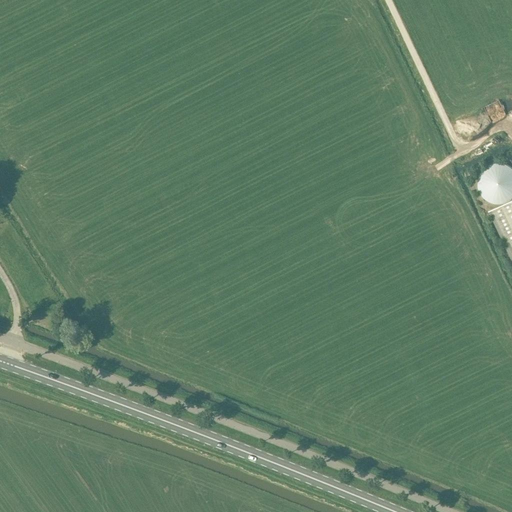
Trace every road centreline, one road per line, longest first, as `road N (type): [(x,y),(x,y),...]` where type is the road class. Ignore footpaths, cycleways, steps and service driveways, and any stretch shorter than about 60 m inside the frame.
road 1 (unclassified): [(444,511),(0,337)]
road 2 (primary): [(392,511),(0,360)]
road 3 (track): [(511,123),(463,152),(389,0)]
